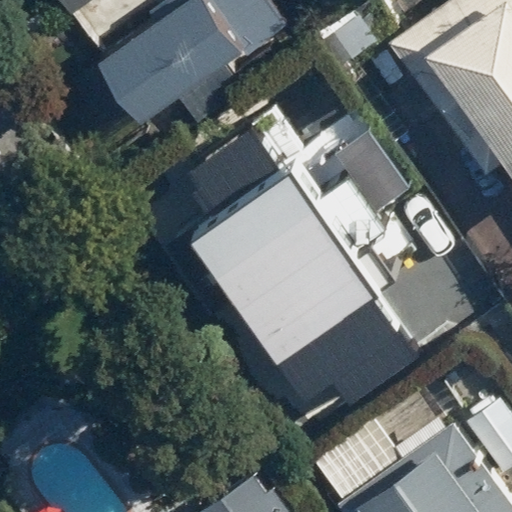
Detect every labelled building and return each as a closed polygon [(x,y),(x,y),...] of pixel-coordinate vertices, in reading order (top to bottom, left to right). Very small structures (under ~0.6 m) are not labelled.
[(296,6),(291,0),(173,0),(114,45),(162,108),(296,6)] [(511,0),(439,0),(395,31),(467,134),(445,149),(467,181),(511,149),(511,0)] [(182,222),(299,401),(409,329),(269,115),(187,168),(210,204),(182,222)] [(511,511),(511,465),(472,413),(377,486),(396,511),(511,511)] [(144,511),(84,432),(36,468),(68,511),(144,511)] [(284,511),(211,511),(207,506),(199,511),(301,511),(296,503),(284,511)]
